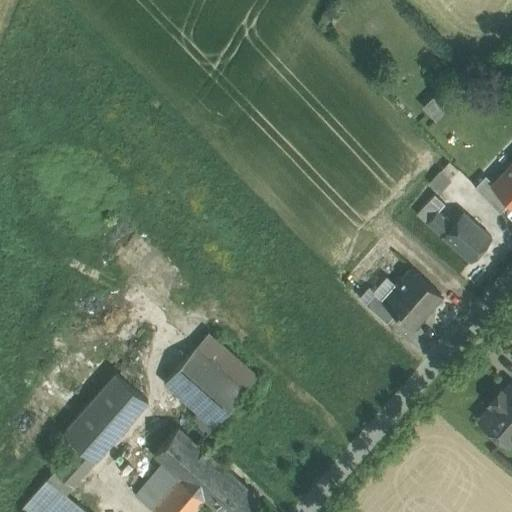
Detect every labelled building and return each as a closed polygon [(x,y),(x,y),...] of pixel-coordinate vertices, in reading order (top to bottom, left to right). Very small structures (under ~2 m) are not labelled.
[(511,162),(494,182),(511,198),(511,162)] [(434,193),(417,212),(427,221),(438,209),(445,202),(434,193)] [(491,236),(463,211),(453,222),(438,209),(427,221),(471,259),(491,236)] [(383,298),(382,299),(395,311),(412,325),(441,292),(411,266),(383,298)] [(395,311),(382,299),(383,298),(374,291),(365,302),(387,321),(395,311)] [(196,345),(164,381),(213,424),(245,388),(196,345)] [(77,443),(55,468),(73,484),(148,399),(116,370),(63,431),(77,443)] [(503,390),(500,387),(488,401),(491,403),(479,418),(507,443),(511,437),(511,383),(510,382),(503,390)] [(180,476),(153,508),(157,511),(191,511),(204,498),(205,497),(227,468),(178,425),(154,453),(163,462),(180,476)] [(163,462),(136,494),(153,508),(180,476),(163,462)] [(246,511),(260,497),(227,468),(205,497),(221,511),(246,511)] [(89,511),(48,476),(21,507),(27,511),(89,511)]
